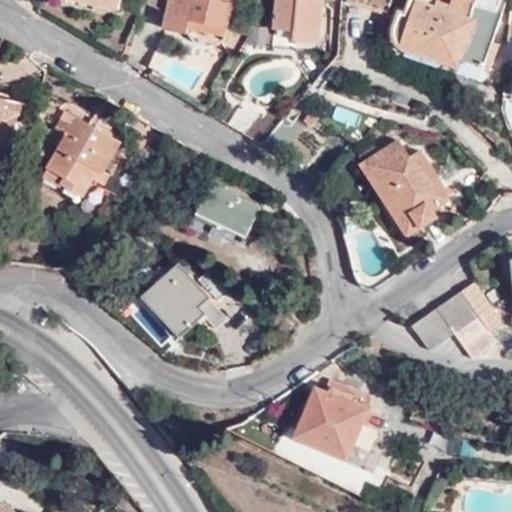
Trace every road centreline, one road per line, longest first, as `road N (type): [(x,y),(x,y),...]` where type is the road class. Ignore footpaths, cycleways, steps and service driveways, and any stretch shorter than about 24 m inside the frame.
road 1 (residential): [(8,0),(39,30),(287,180),(325,221),(342,302),(334,334)]
road 2 (residential): [(334,334),(223,400),(169,379),(59,291),(20,287),(0,302)]
road 3 (residential): [(334,334),(490,224),(511,217)]
road 4 (secondary): [(97,404),(180,511)]
road 5 (secondary): [(97,404),(0,319)]
